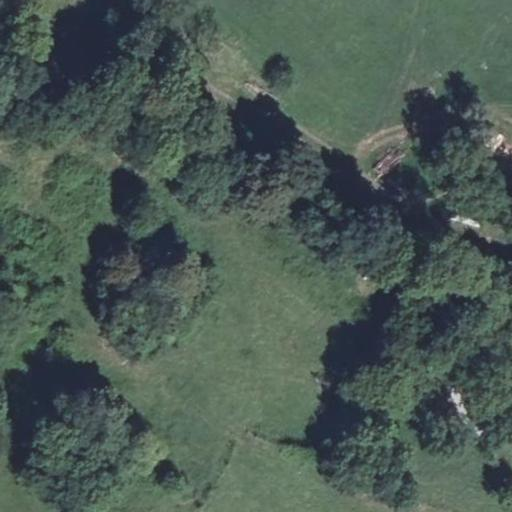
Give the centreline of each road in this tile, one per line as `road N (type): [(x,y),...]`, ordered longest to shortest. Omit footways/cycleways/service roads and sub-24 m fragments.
road 1 (track): [(0,63),(80,73),(298,182),(439,240),(511,255)]
road 2 (track): [(298,182),(226,128),(133,0)]
road 3 (track): [(511,448),(460,420),(462,370),(511,343)]
